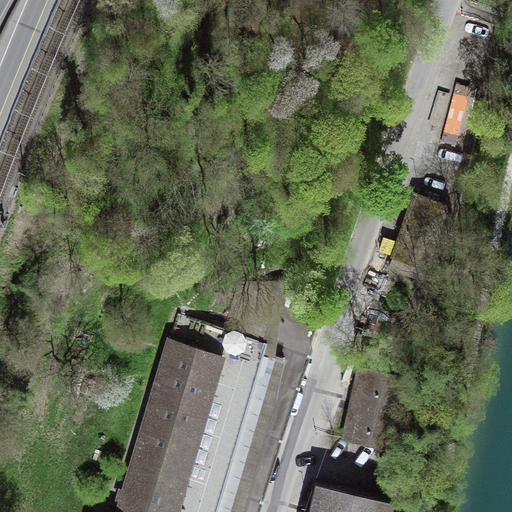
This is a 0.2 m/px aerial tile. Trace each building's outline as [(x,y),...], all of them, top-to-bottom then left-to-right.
[(413,186),(389,260),(424,271),(426,263),(433,265),(454,199),(413,186)] [(236,203),(219,239),(264,260),(281,224),(236,203)] [(177,311),(173,331),(223,345),(178,511),(238,511),(284,352),(274,350),(280,306),(289,278),(241,265),(224,322),(177,311)] [(95,511),(178,511),(223,345),(173,331),(164,329),(115,508),(98,504),(95,511)] [(357,361),(341,433),(391,444),(407,372),(357,361)] [(306,511),(389,511),(395,490),(316,471),(306,511)]
